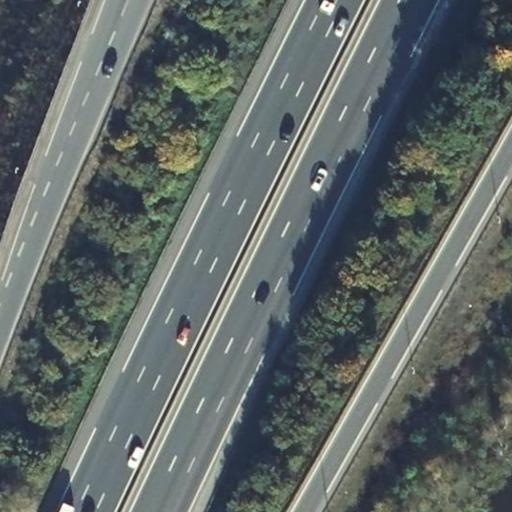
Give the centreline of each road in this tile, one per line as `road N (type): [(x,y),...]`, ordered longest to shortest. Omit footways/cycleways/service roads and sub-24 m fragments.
road 1 (motorway): [(160,511),(409,0)]
road 2 (motorway): [(334,0),(85,511)]
road 3 (motorway): [(302,511),(511,143)]
road 4 (motorway): [(102,87),(0,332)]
